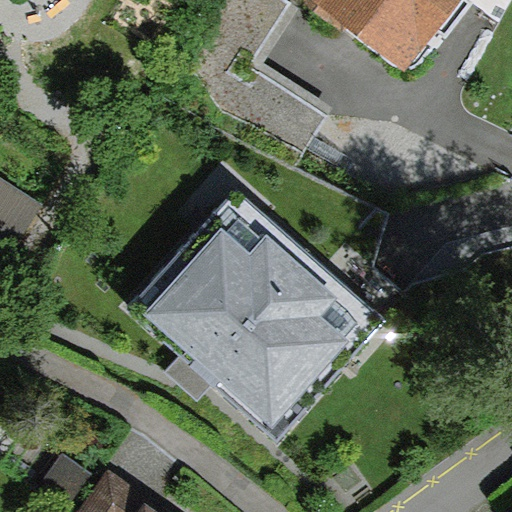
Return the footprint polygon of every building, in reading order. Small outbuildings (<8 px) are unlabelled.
[(213,0),(206,11),(241,34),(257,11),(268,18),(279,0),(213,0)] [(343,0),(419,56),(460,0),(343,0)] [(0,238),(28,256),(60,207),(0,168),(0,238)] [(353,289),(271,215),(249,239),(215,209),(129,305),(279,437),(366,339),(334,310),(353,289)] [(199,511),(162,485),(156,494),(74,435),(50,468),(58,473),(46,489),(77,511),(199,511)]
